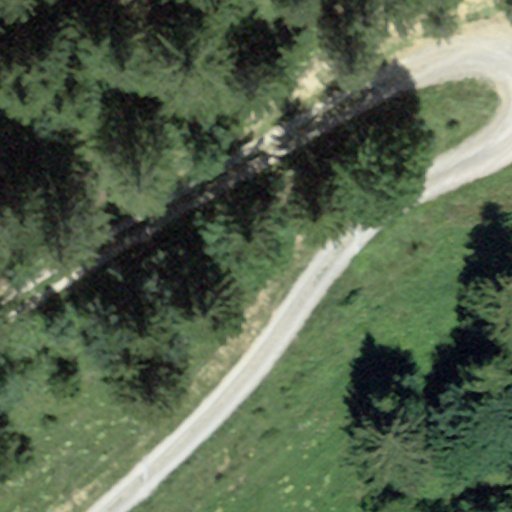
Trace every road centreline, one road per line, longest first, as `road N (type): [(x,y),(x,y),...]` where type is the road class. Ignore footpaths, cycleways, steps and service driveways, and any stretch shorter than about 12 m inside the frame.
road 1 (track): [(511,74),(345,110),(208,177),(0,315)]
road 2 (track): [(511,139),(356,231),(261,362),(107,511)]
